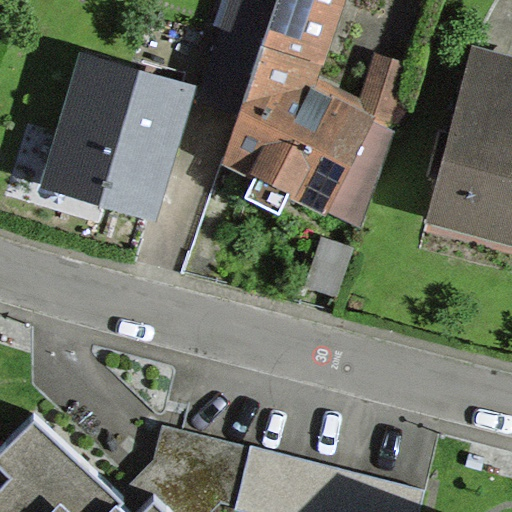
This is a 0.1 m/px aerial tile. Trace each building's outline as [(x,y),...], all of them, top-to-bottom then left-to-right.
[(240,110),(277,0),(236,0),(202,97),(240,110)] [(277,0),(240,110),(224,157),(362,227),(394,128),(386,125),(362,112),(312,88),(324,53),(318,51),(334,0),(277,0)] [(511,61),(474,51),(435,201),(511,220),(511,61)] [(107,198),(151,211),(188,87),(89,57),(66,133),(76,136),(64,174),(110,188),(107,198)] [(380,58),(362,112),(386,125),(406,67),(380,58)] [(0,458),(11,468),(0,479),(0,511),(175,511),(155,493),(136,511),(131,511),(119,501),(126,494),(34,410),(0,446),(0,458)] [(182,429),(170,476),(155,493),(175,511),(207,511),(222,498),(235,507),(251,447),(182,429)] [(419,511),(426,489),(251,445),(251,447),(235,507),(254,511),(419,511)]
